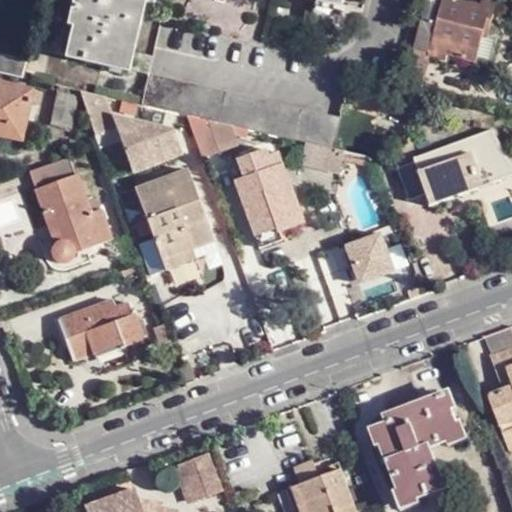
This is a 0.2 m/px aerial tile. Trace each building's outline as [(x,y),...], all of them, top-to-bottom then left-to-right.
[(125,70),(141,0),(80,0),(68,56),(125,70)] [(487,38),(494,3),(479,0),(425,0),(423,13),(438,17),(437,25),(421,22),(413,54),(446,61),(447,54),(475,61),(482,36),(487,38)] [(0,73),(21,77),(27,59),(0,52),(0,73)] [(238,127),(333,148),(340,122),(147,76),(141,105),(165,111),(179,114),(189,116),(213,122),(238,127)] [(33,121),(39,94),(0,83),(0,134),(21,139),(26,120),(33,121)] [(72,129),(79,98),(61,93),(53,124),(72,129)] [(165,111),(141,105),(104,96),(86,102),(98,136),(120,128),(135,173),(186,156),(177,132),(175,132),(179,114),(165,111)] [(244,146),(238,127),(213,122),(223,152),(244,146)] [(414,159),(415,163),(426,194),(430,205),(511,176),(511,164),(494,132),(414,159)] [(272,159),(267,150),(240,160),(246,177),(234,181),(255,238),(274,231),(276,235),(303,225),(289,185),(286,186),(277,157),(272,159)] [(77,175),(70,156),(29,171),(37,190),(77,175)] [(426,194),(415,163),(399,168),(410,200),(426,194)] [(191,172),(139,192),(170,275),(223,257),(191,172)] [(77,175),(37,190),(35,190),(57,245),(56,247),(54,252),(55,258),(59,261),(67,263),(72,260),(75,256),(76,251),(112,237),(102,211),(93,215),(87,201),(77,175)] [(97,198),(87,201),(93,215),(102,211),(97,198)] [(155,280),(170,275),(158,244),(143,249),(155,280)] [(144,341),(130,304),(115,309),(111,301),(57,322),(72,362),(93,354),(95,360),(144,341)] [(511,350),(493,357),(501,382),(511,379),(511,382),(511,388),(504,391),(491,397),(503,429),(507,428),(509,432),(504,433),(511,453),(511,350)] [(511,382),(511,379),(501,382),(504,391),(511,388),(511,382)] [(462,434),(447,393),(385,416),(388,425),(375,429),(387,464),(389,463),(404,502),(445,487),(430,446),(462,434)] [(209,453),(179,464),(184,477),(191,499),(222,487),(209,453)] [(351,511),(337,473),(344,471),(341,463),(321,471),(316,458),(291,467),(299,486),(289,490),(296,511),(351,511)] [(359,511),(344,471),(337,473),(351,511),(359,511)] [(191,499),(184,477),(177,479),(186,501),(191,499)] [(134,490),(74,511),(152,511),(147,511),(142,511),(141,507),(134,490)] [(296,511),(289,490),(281,493),(288,511),(296,511)]
